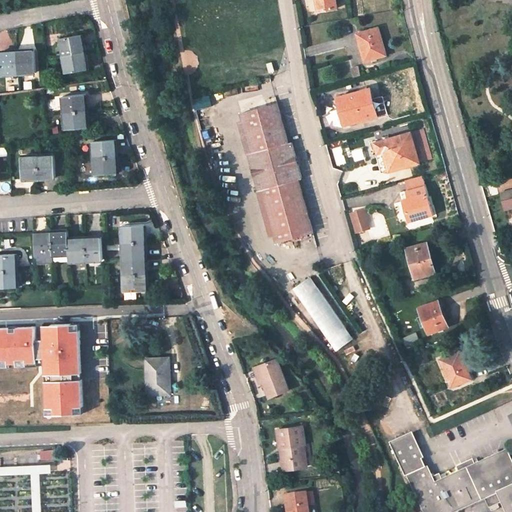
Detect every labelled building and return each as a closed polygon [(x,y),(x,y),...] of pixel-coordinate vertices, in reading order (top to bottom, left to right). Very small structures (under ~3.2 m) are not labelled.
[(316,0),(319,10),(337,8),(335,0),(316,0)] [(359,33),(362,41),(360,42),(365,59),(386,54),(378,27),(359,33)] [(60,38),(67,72),(88,68),(83,34),(60,38)] [(0,51),(0,54),(1,74),(36,72),(34,50),(0,51)] [(339,97),(346,123),(377,114),(369,88),(339,97)] [(63,96),(66,129),(89,126),(86,94),(63,96)] [(391,105),(395,118),(415,113),(411,100),(391,105)] [(259,190),(263,189),(278,242),(314,232),(299,180),(303,179),(292,141),(288,142),(277,103),(241,112),(252,152),(249,153),(259,190)] [(408,123),(410,133),(419,161),(431,157),(420,119),(408,123)] [(378,154),(385,152),(390,169),(419,161),(410,133),(384,140),(383,138),(375,141),(378,154)] [(93,141),(96,173),(118,172),(116,140),(93,141)] [(22,156),(23,178),(56,177),(54,154),(22,156)] [(409,221),(433,214),(425,186),(422,176),(406,181),(409,190),(401,193),(409,221)] [(511,188),(500,192),(505,209),(511,206),(511,188)] [(358,212),(361,222),(367,220),(364,211),(358,212)] [(122,226),(124,258),(125,290),(147,289),(146,257),(145,224),(122,226)] [(69,238),(68,231),(35,232),(36,254),(69,253),(70,260),(102,259),(101,237),(69,238)] [(408,248),(416,275),(425,273),(425,274),(435,271),(427,242),(408,248)] [(16,253),(0,253),(0,286),(17,286),(16,253)] [(309,280),(295,295),(339,339),(354,324),(309,280)] [(420,307),(430,331),(448,325),(443,312),(445,311),(444,308),(445,307),(442,298),(420,307)] [(86,411),(83,321),(44,322),(48,412),(86,411)] [(0,362),(41,361),(40,324),(0,325),(0,362)] [(459,351),(441,358),(452,385),(470,378),(465,364),(459,351)] [(147,396),(169,395),(168,357),(146,358),(147,396)] [(267,389),(269,397),(290,389),(279,359),(261,366),(266,380),(264,381),(267,389)] [(468,363),(465,364),(470,378),(473,377),(468,363)] [(257,367),(264,390),(267,389),(264,381),(266,380),(261,366),(257,367)] [(280,448),(283,471),(304,467),(301,445),(304,444),(302,427),(277,430),(279,448),(280,448)] [(408,476),(426,468),(422,461),(424,459),(413,435),(391,445),(405,477),(408,476)] [(511,511),(511,460),(507,450),(436,483),(428,467),(426,468),(408,476),(424,511),(457,511),(486,499),(490,508),(503,503),(506,511),(511,511)] [(0,465),(0,474),(31,473),(39,472),(51,472),(51,463),(0,465)] [(32,511),(41,511),(39,472),(31,473),(32,511)] [(308,511),(306,494),(286,496),(288,511),(308,511)]
